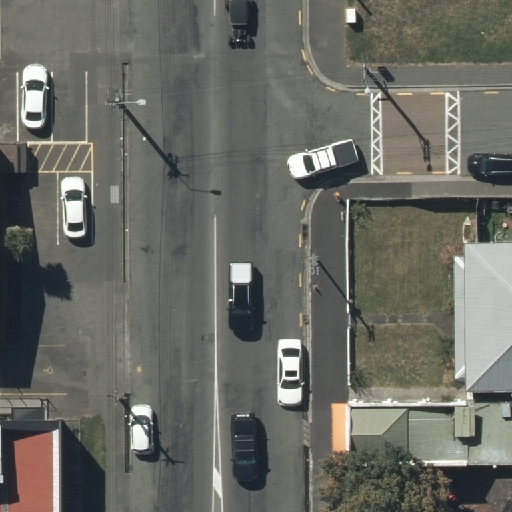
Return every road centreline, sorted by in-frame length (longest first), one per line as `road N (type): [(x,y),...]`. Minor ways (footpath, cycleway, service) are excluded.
road 1 (tertiary): [(214,137),(218,511)]
road 2 (residential): [(214,137),(511,132)]
road 3 (tertiary): [(213,0),(214,137)]
